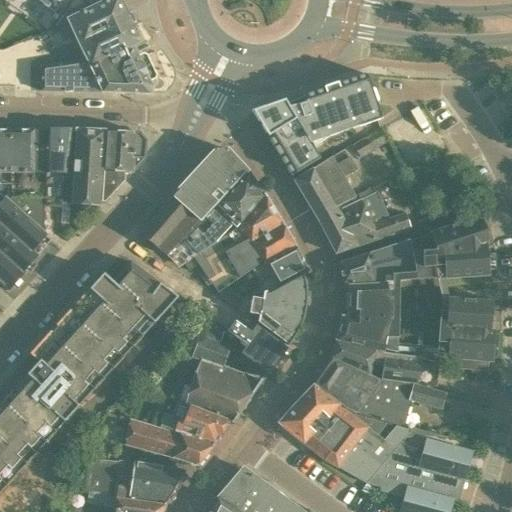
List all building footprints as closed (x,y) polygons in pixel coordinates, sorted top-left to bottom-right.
[(37,84),(41,84),(41,92),(103,93),(91,68),(140,45),(119,0),(109,0),(68,20),(87,61),(42,67),(42,69),(37,69),(37,84)] [(41,0),(64,16),(74,0),(41,0)] [(92,68),(104,93),(154,92),(149,82),(158,78),(147,55),(141,58),(136,48),(92,68)] [(285,101),(252,112),(291,177),(320,159),(307,139),(357,122),(359,127),(382,120),(366,75),(303,97),(304,98),(286,104),(285,101)] [(503,122),(511,115),(511,91),(509,87),(489,102),(503,122)] [(353,146),(360,158),(388,141),(381,129),(353,146)] [(0,198),(11,199),(11,131),(0,131),(0,198)] [(35,131),(11,131),(11,199),(44,199),(44,183),(36,183),(37,173),(41,173),(41,133),(35,133),(35,131)] [(46,131),(45,199),(63,200),(72,132),(46,131)] [(73,204),(99,205),(104,133),(78,131),(73,204)] [(108,132),(103,201),(144,158),(145,141),(138,134),(108,132)] [(173,196),(201,220),(245,170),(225,148),(215,149),(173,196)] [(294,180),(315,217),(354,198),(343,178),(356,170),(344,150),(331,157),(294,180)] [(198,255),(215,243),(216,243),(232,225),(236,229),(240,224),(239,223),(262,198),(261,197),(247,173),(198,227),(168,257),(179,270),(184,264),(197,254),(198,255)] [(317,220),(334,253),(409,227),(404,214),(389,219),(377,192),(358,200),(317,220)] [(251,243),(283,224),(264,195),(261,197),(262,198),(239,223),(240,224),(236,229),(232,225),(216,243),(215,243),(198,255),(197,254),(184,264),(189,272),(198,265),(203,272),(218,293),(239,279),(225,253),(249,239),(251,243)] [(0,285),(7,291),(23,274),(22,273),(50,241),(43,235),(44,199),(11,199),(0,198),(0,285)] [(140,234),(167,256),(201,222),(173,198),(140,234)] [(409,241),(412,260),(413,272),(435,271),(435,273),(444,272),(445,278),(490,275),(488,244),(479,218),(409,241)] [(253,270),(296,247),(283,224),(251,243),(249,239),(225,253),(239,279),(253,271),(252,270),(253,270)] [(409,240),(339,263),(343,285),(408,281),(404,261),(412,260),(409,241),(409,240)] [(253,270),(265,292),(303,274),(303,273),(307,273),(296,247),(253,270)] [(0,404),(0,492),(178,297),(129,262),(112,281),(103,274),(41,343),(49,350),(0,404)] [(258,322),(289,346),(300,328),(305,314),(307,300),(307,291),(303,273),(303,274),(265,292),(264,292),(262,303),(253,301),(253,303),(250,316),(259,318),(258,322)] [(349,318),(349,320),(345,319),(341,319),(335,343),(375,353),(381,354),(383,342),(388,320),(390,320),(391,298),(385,298),(386,284),(350,286),(349,318)] [(492,358),(495,358),(496,358),(498,336),(497,336),(494,336),(494,332),(490,332),(491,323),(498,324),(499,308),(491,307),(491,303),(448,300),(446,328),(440,328),(438,347),(383,342),(381,354),(385,356),(416,360),(452,366),(452,370),(488,373),(489,361),(492,362),(492,358)] [(223,326),(230,316),(210,302),(203,312),(223,326)] [(251,333),(235,322),(227,332),(239,341),(239,345),(245,349),(241,355),(266,374),(286,348),(257,326),(251,333)] [(192,357),(202,361),(186,405),(234,423),(262,382),(223,368),(230,348),(199,337),(192,357)] [(335,343),(331,358),(369,374),(375,353),(335,343)] [(375,353),(369,374),(382,380),(399,382),(415,386),(416,360),(385,356),(381,354),(375,353)] [(382,380),(369,374),(331,358),(333,359),(314,386),(349,413),(387,423),(401,428),(405,412),(409,401),(440,410),(444,394),(415,387),(415,386),(399,382),(382,380)] [(312,388),(280,425),(323,459),(366,481),(410,431),(395,427),(384,440),(346,413),(312,388)] [(161,423),(177,429),(176,429),(216,443),(220,438),(227,421),(178,404),(174,417),(165,414),(161,423)] [(125,445),(198,466),(213,445),(132,422),(125,445)] [(380,469),(439,485),(445,486),(448,474),(462,477),(468,454),(427,443),(421,464),(391,456),(380,469)] [(74,490),(88,492),(116,497),(166,505),(185,472),(135,463),(135,465),(85,460),(79,474),(74,490)] [(302,511),(240,466),(217,499),(236,511),(302,511)] [(402,511),(446,511),(449,501),(435,498),(439,485),(380,469),(367,485),(381,489),(382,486),(407,493),(402,511)] [(116,497),(88,492),(86,504),(114,509),(113,511),(163,511),(166,505),(116,497)] [(236,511),(217,499),(210,511),(236,511)]
